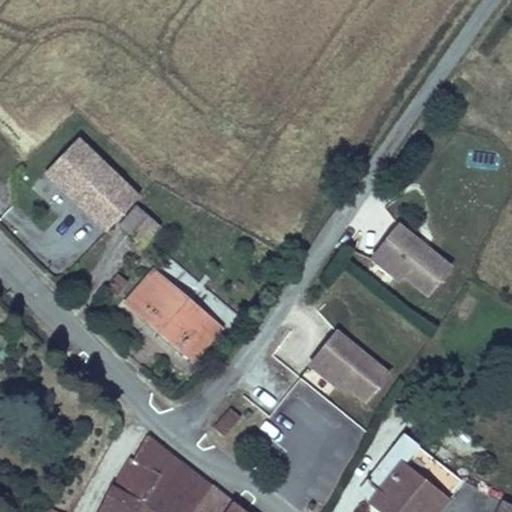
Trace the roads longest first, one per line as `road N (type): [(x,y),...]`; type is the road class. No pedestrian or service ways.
road 1 (unclassified): [(176,435),(277,310),(492,0)]
road 2 (tertiary): [(0,258),(176,435)]
road 3 (tertiary): [(176,435),(275,511)]
